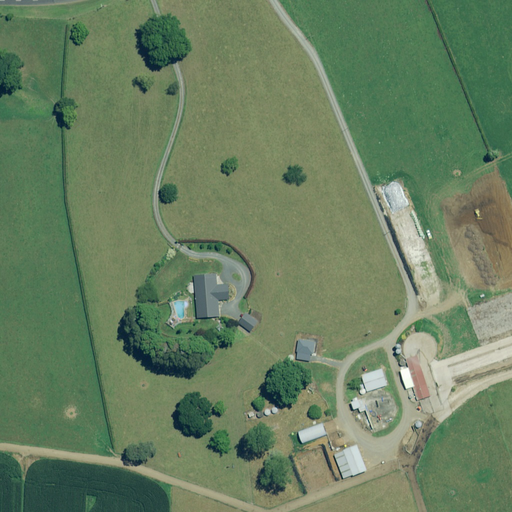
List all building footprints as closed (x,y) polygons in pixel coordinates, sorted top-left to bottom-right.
[(217,285),(217,274),(195,276),(198,318),(219,317),(218,300),(229,300),(228,284),(217,285)] [(258,322),(247,313),(239,323),(251,332),(258,322)] [(316,342),(300,340),(297,359),(310,361),(311,354),(314,355),(316,342)] [(430,397),(418,356),(407,359),(410,368),(401,371),(407,389),(414,387),(418,400),(430,397)] [(387,385),(382,369),(363,376),(368,392),(387,385)] [(360,413),(366,411),(365,408),(369,406),(367,400),(359,402),(359,400),(352,402),(355,410),(359,408),(360,413)] [(327,435),(323,423),(299,432),(303,443),(327,435)] [(346,449),(346,448),(341,450),(341,452),(335,454),(344,478),(353,475),(354,476),(367,472),(360,451),(362,450),(361,445),(358,446),(358,445),(346,449)]
